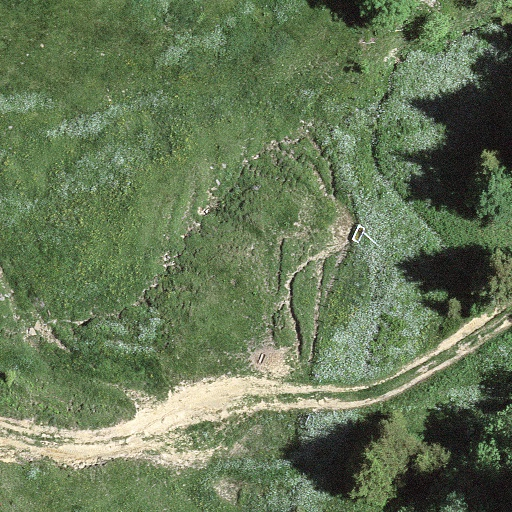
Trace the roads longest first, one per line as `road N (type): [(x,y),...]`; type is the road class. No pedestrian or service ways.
road 1 (track): [(0,432),(105,456),(248,414),(378,402),(511,314)]
road 2 (track): [(378,402),(511,400)]
